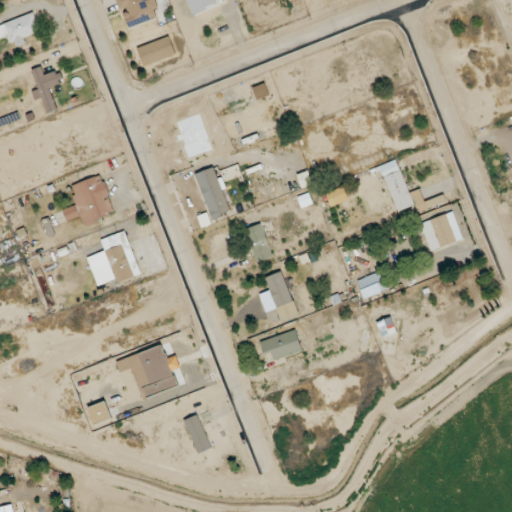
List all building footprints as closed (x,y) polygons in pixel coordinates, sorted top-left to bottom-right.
[(116,0),(121,12),(123,12),(129,29),(161,17),(154,0),(116,0)] [(219,6),(217,0),(186,0),(193,16),(219,6)] [(25,38),(43,31),(35,12),(0,25),(0,38),(7,36),(10,44),(15,42),(17,47),(27,44),(25,38)] [(57,110),(50,86),(64,82),(60,70),(45,75),(42,67),(32,70),(38,89),(32,91),(35,100),(42,97),(48,113),(57,110)] [(397,212),(416,206),(418,212),(447,202),(444,195),(425,202),(420,189),(409,193),(397,160),(380,166),(397,212)] [(196,174),(212,219),(232,212),(215,167),(196,174)] [(314,185),(309,172),(287,180),(291,193),(314,185)] [(71,185),(77,205),(63,209),(67,221),(81,216),(84,225),(114,216),(101,175),(71,185)] [(463,239),(453,212),(421,224),(431,251),(463,239)] [(245,230),(258,262),(274,256),(261,223),(245,230)] [(97,286),(117,280),(118,282),(140,275),(127,231),(101,239),(105,252),(88,257),(97,286)] [(390,288),(382,270),(357,281),(365,299),(390,288)] [(270,291),(260,294),(267,312),(293,302),(282,272),(265,278),(270,291)] [(396,334),(392,318),(378,321),(382,337),(396,334)] [(303,351),(296,330),(260,341),(265,355),(271,353),(274,361),(303,351)] [(116,361),(120,373),(133,368),(143,398),(178,386),(173,371),(181,368),(177,356),(167,359),(163,345),(116,361)] [(93,424),(112,418),(107,402),(88,408),(93,424)] [(197,454),(211,449),(199,415),(185,420),(197,454)]
